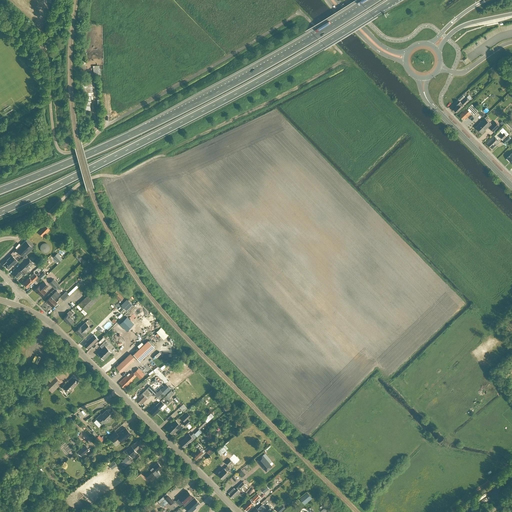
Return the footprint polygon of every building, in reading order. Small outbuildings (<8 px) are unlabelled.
[(92,81),(91,81),(90,78),(80,79),(82,97),(93,96),(92,81)] [(457,112),(469,100),(466,97),(461,102),(459,101),(456,104),(457,106),(454,109),(457,112)] [(478,111),(476,109),(480,106),(478,103),(474,107),(472,104),(468,108),(469,108),(468,109),(466,108),(460,114),(461,115),(460,116),(463,119),(464,118),(465,119),(471,113),(470,112),(471,111),(474,114),(478,111)] [(491,124),(484,118),(475,126),(482,133),(491,124)] [(493,132),(499,126),(495,122),(489,128),(493,132)] [(500,137),(502,140),(509,134),(503,128),(499,131),(502,134),(500,137)] [(488,144),(491,147),(492,149),(493,148),(500,141),(494,136),(488,142),(489,143),(488,144)] [(511,138),(508,136),(502,142),(504,144),(511,138)] [(45,225),(38,232),(42,237),(49,230),(45,225)] [(25,240),(16,250),(23,257),(33,248),(25,240)] [(41,245),(40,248),(41,250),(43,252),(45,253),(48,252),(49,249),(50,247),(48,244),(46,243),(43,243),(41,245)] [(60,251),(53,257),(59,262),(65,257),(60,251)] [(17,261),(12,255),(6,261),(7,261),(4,264),(8,268),(12,264),(13,265),(17,261)] [(21,268),(14,274),(17,277),(21,273),(23,275),(26,272),(26,271),(30,267),(33,264),(26,256),(25,257),(24,257),(19,262),(21,265),(20,267),(21,268)] [(23,283),(27,287),(30,284),(30,285),(33,282),(33,281),(37,277),(34,273),(29,277),(23,283)] [(80,278),(61,297),(64,300),(86,279),(83,276),(80,278)] [(53,279),(49,283),(54,289),(59,284),(53,279)] [(48,286),(44,281),(39,286),(39,285),(35,290),(41,296),(46,291),(44,290),(48,286)] [(85,311),(103,295),(96,287),(78,304),(85,311)] [(51,297),(46,301),(52,307),(56,303),(56,302),(54,300),(59,296),(60,294),(57,290),(50,296),(51,297)] [(120,301),(123,297),(117,290),(113,294),(120,301)] [(127,299),(121,305),(127,311),(132,305),(127,299)] [(72,314),(69,311),(66,313),(67,314),(63,318),(69,324),(73,320),(69,316),(72,314)] [(134,324),(127,317),(119,324),(126,331),(134,324)] [(86,322),(82,325),(80,327),(75,331),(81,337),(91,328),(86,322)] [(155,332),(163,339),(168,335),(160,327),(155,332)] [(84,345),(87,349),(90,346),(94,343),(98,339),(94,336),(91,339),(90,338),(88,341),(84,345)] [(108,343),(105,340),(99,346),(102,349),(97,354),(103,359),(102,361),(103,360),(111,352),(105,346),(108,343)] [(134,344),(133,343),(127,348),(130,351),(141,342),(139,340),(134,344)] [(148,340),(133,354),(139,361),(140,361),(154,348),(148,341),(148,340)] [(130,353),(115,367),(120,372),(135,358),(130,353)] [(136,375),(139,379),(144,374),(138,368),(133,373),(136,375)] [(131,380),(133,378),(136,375),(133,373),(132,371),(127,376),(126,375),(120,382),(121,383),(120,384),(123,388),(124,387),(125,387),(132,380),(131,380)] [(57,384),(59,381),(55,377),(46,386),(52,392),(59,385),(57,384)] [(74,378),(72,377),(62,387),(68,393),(78,383),(77,381),(78,380),(75,377),(74,378)] [(152,394),(151,394),(154,391),(150,387),(147,389),(142,394),(139,397),(139,398),(136,401),(139,404),(140,403),(141,404),(147,399),(152,394)] [(155,394),(159,399),(167,392),(162,387),(155,394)] [(167,395),(161,401),(156,405),(149,412),(153,416),(156,413),(160,410),(159,409),(164,404),(163,404),(164,403),(166,405),(172,400),(169,397),(173,393),(171,390),(167,394),(167,395)] [(112,416),(106,410),(101,415),(101,414),(96,419),(101,424),(105,421),(106,422),(112,416)] [(187,413),(181,419),(183,422),(190,416),(187,413)] [(204,419),(196,426),(199,429),(206,422),(204,419)] [(181,426),(175,420),(166,428),(172,434),(181,426)] [(131,434),(125,428),(122,430),(117,434),(115,432),(109,437),(113,442),(118,438),(121,443),(131,434)] [(204,434),(206,441),(215,439),(212,432),(204,434)] [(197,436),(193,433),(191,436),(189,434),(180,443),(184,447),(193,439),(194,439),(197,436)] [(136,453),(134,452),(141,446),(137,441),(133,445),(132,444),(125,451),(129,454),(132,457),(136,453)] [(204,449),(198,443),(195,447),(196,449),(191,454),(196,459),(203,453),(202,451),(204,449)] [(205,450),(208,453),(210,455),(215,449),(213,447),(210,445),(205,450)] [(217,451),(221,455),(227,449),(223,445),(217,451)] [(78,452),(81,456),(89,450),(86,446),(78,452)] [(257,460),(266,472),(272,466),(263,455),(257,460)] [(127,456),(121,461),(122,462),(120,463),(122,466),(129,459),(127,456)] [(113,460),(108,464),(111,469),(117,464),(113,460)] [(149,479),(154,475),(157,477),(160,474),(157,471),(157,470),(161,467),(157,463),(153,466),(152,465),(146,470),(143,473),(144,474),(147,478),(148,477),(149,479)] [(229,468),(227,466),(224,469),(224,468),(218,474),(222,479),(228,473),(226,471),(229,468)] [(135,478),(141,473),(139,470),(133,475),(135,478)] [(246,484),(243,481),(235,489),(234,488),(229,493),(230,494),(229,495),(231,497),(232,496),(233,498),(240,491),(241,489),(246,484)] [(260,489),(264,494),(270,489),(266,484),(260,489)] [(191,495),(188,491),(186,493),(185,491),(178,498),(184,504),(191,498),(189,496),(191,495)] [(307,492),(300,499),(305,504),(312,498),(307,492)] [(260,496),(257,493),(251,500),(250,499),(243,506),(247,510),(254,503),(253,503),(260,496)] [(166,494),(160,500),(165,505),(168,502),(170,505),(174,501),(166,494)] [(490,494),(468,508),(470,511),(473,511),(493,499),(490,494)] [(198,503),(194,498),(184,506),(189,511),(191,511),(196,508),(194,507),(198,503)] [(265,505),(263,503),(257,509),(257,508),(252,511),(260,511),(265,505)]
